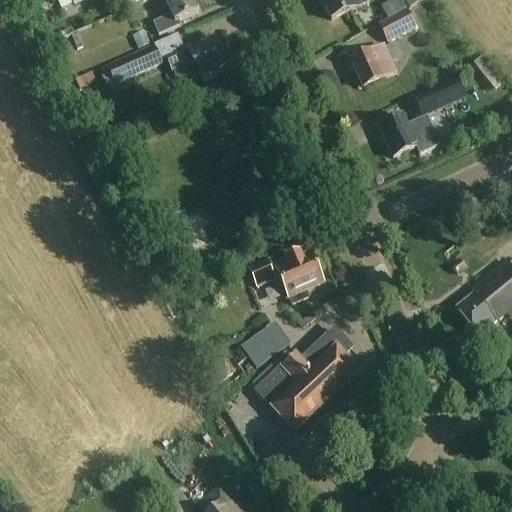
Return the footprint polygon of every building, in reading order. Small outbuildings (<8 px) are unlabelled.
[(178,23),(197,15),(190,0),(162,0),(170,18),(153,25),(158,38),(180,28),(178,23)] [(354,12),(369,5),(367,0),(319,0),(330,23),(354,12)] [(377,27),(386,45),(415,30),(406,12),(377,27)] [(132,23),(119,29),(124,40),(137,34),(132,23)] [(71,31),(60,36),(63,40),(73,36),(71,31)] [(76,36),(71,38),(76,51),(81,49),(76,36)] [(127,53),(147,46),(144,37),(124,45),(127,53)] [(174,58),(165,62),(171,75),(191,66),(192,66),(197,78),(198,77),(203,87),(217,80),(213,71),(224,66),(213,40),(187,52),(186,49),(173,54),(174,58)] [(291,50),(293,70),(315,67),(313,48),(291,50)] [(382,81),(395,75),(383,48),(370,54),(370,53),(349,62),(362,90),(382,81)] [(154,50),(106,71),(112,85),(160,65),(154,50)] [(447,65),(439,72),(454,89),(462,83),(447,65)] [(478,74),(486,85),(496,77),(488,67),(478,74)] [(140,76),(130,80),(134,91),(144,87),(140,76)] [(413,102),(419,115),(449,102),(442,89),(413,102)] [(410,90),(370,99),(375,120),(414,111),(410,90)] [(325,131),(343,124),(340,115),(322,122),(325,131)] [(404,118),(378,130),(391,161),(417,149),(420,156),(441,148),(426,118),(407,126),(404,118)] [(371,167),(364,136),(350,139),(358,171),(371,167)] [(296,260),(272,270),(268,263),(247,273),(255,291),(277,282),(288,309),(306,301),(304,295),(320,287),(308,260),(298,264),(296,260)] [(459,262),(450,269),(457,279),(466,272),(459,262)] [(508,320),(511,316),(511,271),(505,263),(475,287),(479,291),(453,311),(475,338),(504,315),(508,320)] [(265,333),(241,351),(256,372),(280,355),(265,333)] [(273,364),(248,388),(256,397),(293,436),(356,377),(342,362),(351,354),(333,335),(300,366),(295,361),(282,373),(273,364)] [(222,349),(202,360),(214,381),(234,369),(222,349)] [(193,509),(195,511),(241,511),(219,487),(193,509)]
